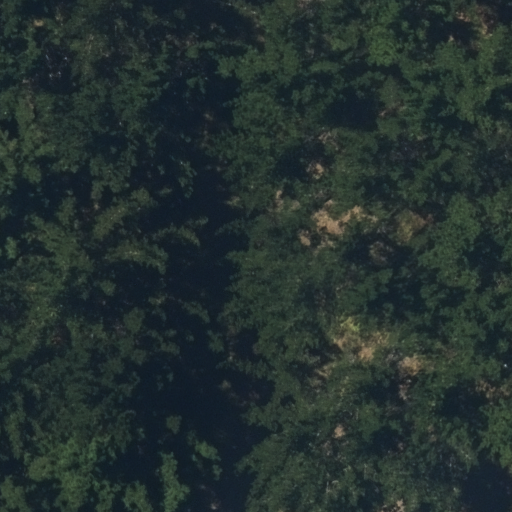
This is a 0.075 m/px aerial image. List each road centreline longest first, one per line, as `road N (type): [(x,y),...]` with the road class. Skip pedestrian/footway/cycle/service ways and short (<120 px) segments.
road 1 (track): [(280,0),(276,287),(178,511)]
road 2 (track): [(199,463),(511,431)]
